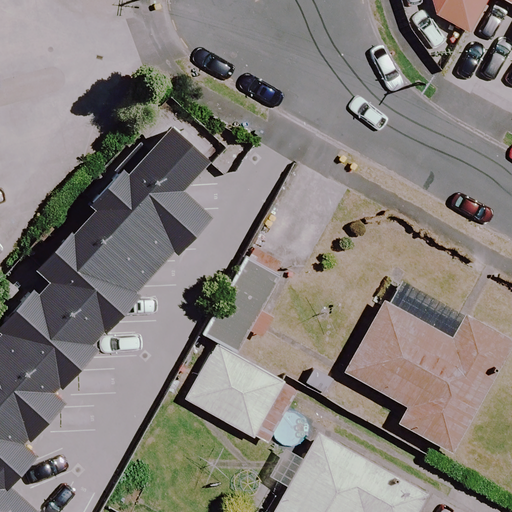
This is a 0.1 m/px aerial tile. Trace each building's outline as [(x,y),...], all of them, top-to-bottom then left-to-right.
[(511,0),(417,0),(418,5),(463,34),(483,0),(490,0),(511,11),(511,36),(509,42),(511,43),(511,0)] [(214,247),(164,174),(39,259),(89,332),(214,247)] [(213,346),(236,359),(248,339),(260,345),(274,319),(263,313),(278,286),(235,262),(193,334),(213,346)] [(441,340),(374,304),(336,375),(401,410),(392,426),(448,456),(508,344),(454,315),(441,340)] [(236,359),(213,346),(181,401),(261,448),(293,392),(236,359)] [(82,511),(161,368),(122,347),(43,494),(75,511),(82,511)] [(414,511),(422,499),(312,436),(296,463),(277,452),(262,478),(283,490),(270,511),(414,511)]
